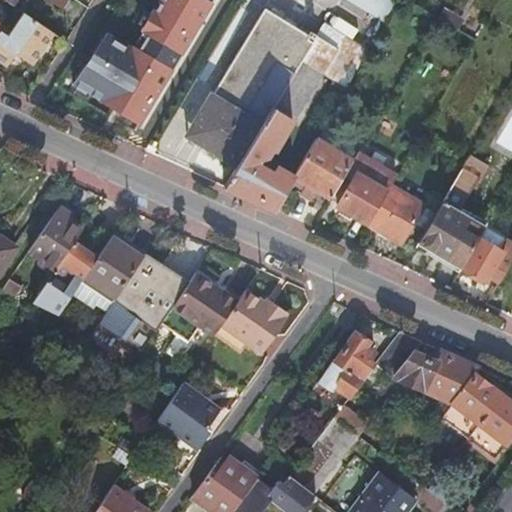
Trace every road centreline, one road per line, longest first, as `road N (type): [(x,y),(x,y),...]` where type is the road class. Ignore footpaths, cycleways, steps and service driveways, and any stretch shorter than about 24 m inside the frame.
road 1 (residential): [(0,118),(336,274)]
road 2 (residential): [(336,274),(169,511)]
road 3 (residential): [(336,274),(511,349)]
